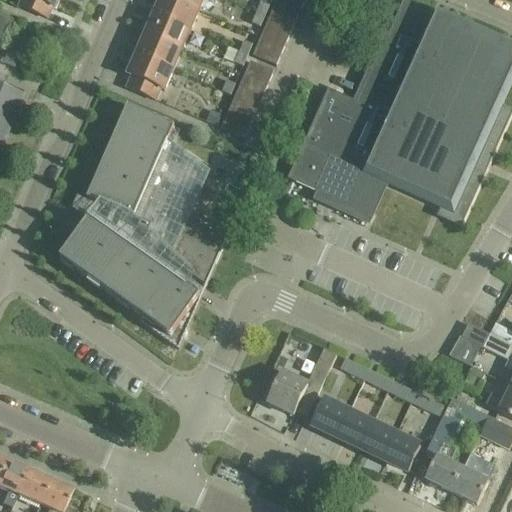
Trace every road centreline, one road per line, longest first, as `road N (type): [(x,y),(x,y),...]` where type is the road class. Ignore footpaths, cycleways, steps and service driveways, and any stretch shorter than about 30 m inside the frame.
road 1 (residential): [(200,407),(255,300),(272,297),(402,354),(425,350),(511,216)]
road 2 (residential): [(1,275),(122,0)]
road 3 (residential): [(200,407),(32,288),(1,275)]
road 4 (residential): [(399,511),(259,447),(200,407)]
road 5 (residential): [(140,471),(0,409)]
